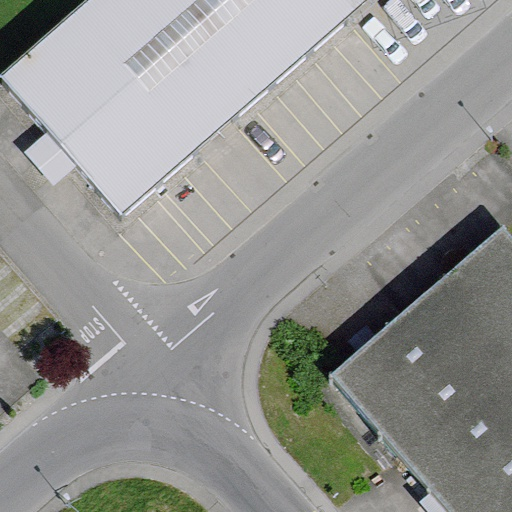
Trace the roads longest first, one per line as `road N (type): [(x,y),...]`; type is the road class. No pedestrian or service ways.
road 1 (unclassified): [(511,46),(166,350),(130,424)]
road 2 (tertiary): [(273,511),(212,451),(130,424)]
road 3 (tertiary): [(130,424),(77,436),(0,498)]
